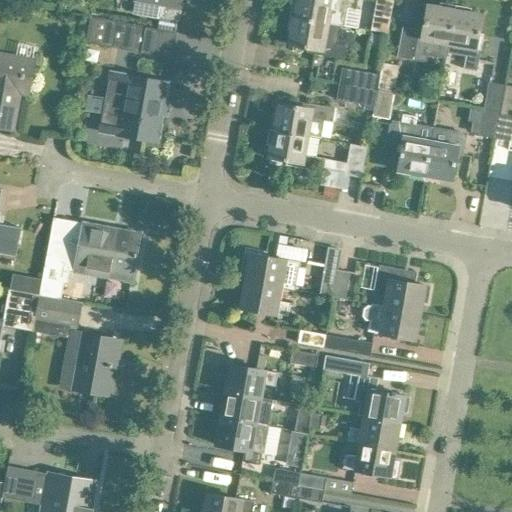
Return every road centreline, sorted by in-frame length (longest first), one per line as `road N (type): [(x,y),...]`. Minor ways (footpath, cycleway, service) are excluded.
road 1 (residential): [(482,251),(212,203)]
road 2 (residential): [(429,511),(482,251)]
road 3 (residential): [(162,456),(212,203)]
road 4 (residential): [(212,203),(251,0)]
road 5 (residential): [(212,203),(41,169)]
road 6 (residential): [(162,456),(0,431)]
